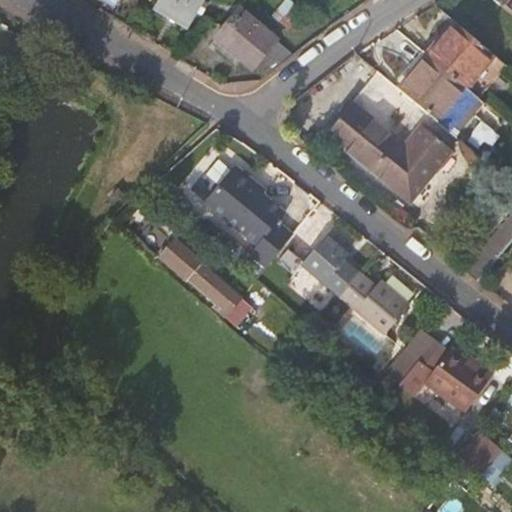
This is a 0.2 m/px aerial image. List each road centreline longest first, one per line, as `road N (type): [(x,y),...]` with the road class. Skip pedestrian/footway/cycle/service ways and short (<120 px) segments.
road 1 (residential): [(235,117),(511,333)]
road 2 (residential): [(37,0),(235,117)]
road 3 (residential): [(406,0),(235,117)]
